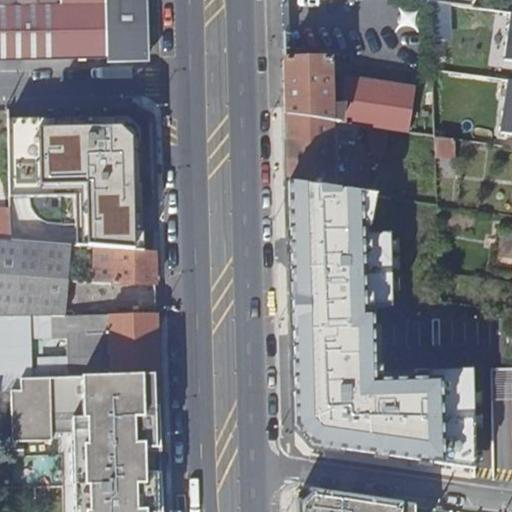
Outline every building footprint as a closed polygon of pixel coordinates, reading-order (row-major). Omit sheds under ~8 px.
[(0,0),(0,59),(72,57),(70,0),(0,0)] [(148,40),(146,0),(70,0),(72,57),(109,57),(109,52),(137,51),(148,40)] [(478,0),(431,0),(431,4),(473,10),(478,0)] [(476,11),(473,10),(431,4),(432,41),(436,41),(447,41),(447,25),(475,28),(476,11)] [(448,67),(447,41),(436,41),(437,67),(448,67)] [(285,63),(287,118),(300,120),(330,124),(358,127),(388,131),(409,134),(416,87),(346,76),(344,96),(333,96),(332,49),(294,50),(285,50),(285,63)] [(511,83),(509,83),(501,137),(511,138),(511,83)] [(287,118),(289,184),(337,190),(337,183),(332,183),(331,150),(336,149),(336,143),(331,143),(330,124),(300,120),(287,118)] [(79,245),(106,247),(153,250),(148,129),(133,119),(14,122),(16,199),(77,197),(79,245)] [(388,131),(358,127),(359,152),(388,152),(388,131)] [(435,138),(419,136),(420,152),(435,154),(435,138)] [(449,140),(435,138),(435,154),(449,156),(449,140)] [(337,190),(289,184),(295,424),(309,445),(473,467),(474,370),(375,374),(372,307),(392,306),(389,236),(371,236),(370,224),(374,195),(337,190)] [(0,235),(9,237),(9,223),(0,212),(0,235)] [(411,272),(437,272),(436,212),(410,213),(411,272)] [(0,315),(7,316),(70,314),(72,241),(9,237),(0,235),(0,315)] [(164,251),(153,250),(106,247),(108,286),(122,287),(164,287),(164,251)] [(7,316),(0,316),(0,383),(21,382),(20,326),(16,326),(7,316)] [(158,316),(110,317),(110,360),(85,361),(86,381),(158,379),(158,316)] [(161,511),(158,379),(86,381),(22,382),(22,390),(10,390),(11,442),(51,441),(51,433),(73,432),(74,511),(161,511)] [(410,511),(411,507),(388,503),(308,491),(297,502),(297,509),(297,511),(410,511)]
